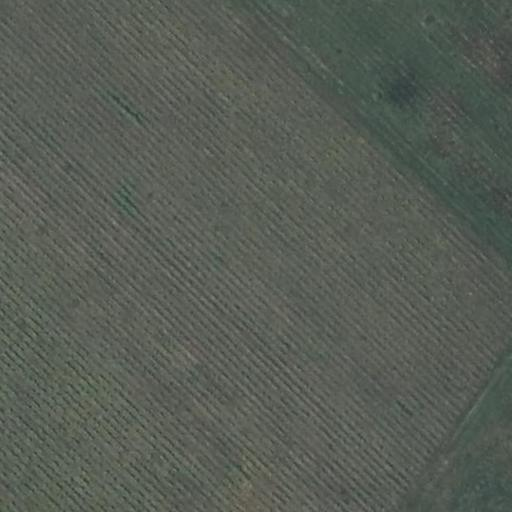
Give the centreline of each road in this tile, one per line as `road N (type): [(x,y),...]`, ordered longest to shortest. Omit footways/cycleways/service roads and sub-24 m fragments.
road 1 (track): [(511,254),(248,0)]
road 2 (track): [(511,362),(409,511)]
